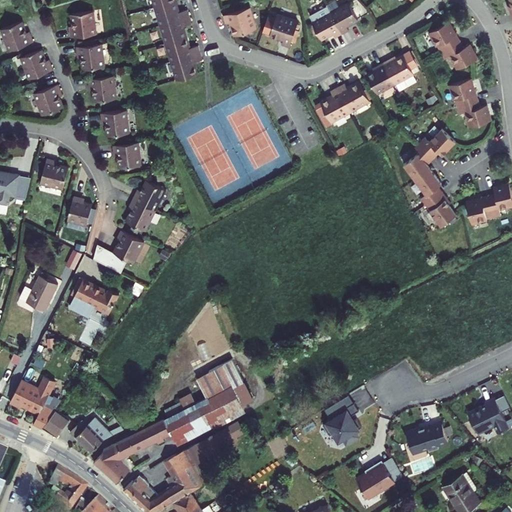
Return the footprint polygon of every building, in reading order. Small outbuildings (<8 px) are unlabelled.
[(172,59),(178,77),(200,70),(197,60),(205,57),(203,50),(200,43),(192,46),(189,34),(185,23),(194,22),(191,13),(189,7),(181,10),(178,0),(154,0),(156,6),(161,23),(167,41),(172,59)] [(308,15),(318,34),(329,28),(331,32),(340,28),(327,4),(324,0),(319,0),(305,8),(309,15),(308,15)] [(347,0),(333,0),(327,4),(340,28),(348,23),(346,19),(355,13),(347,0)] [(233,21),(237,33),(257,27),(250,6),(225,14),(228,22),(233,21)] [(91,9),(69,13),(71,28),(67,28),(68,36),(94,32),(91,9)] [(278,12),(271,32),(284,36),(282,41),(291,44),(299,20),(278,12)] [(0,30),(7,50),(31,40),(28,33),(25,34),(20,20),(0,27),(0,30)] [(437,25),(426,31),(434,45),(435,45),(438,51),(458,40),(455,35),(454,33),(453,34),(445,21),(437,25)] [(458,40),(438,51),(442,58),(448,55),(455,68),(468,61),(474,57),(467,43),(461,47),(458,40)] [(103,65),(99,42),(74,45),(75,53),(78,53),(80,68),(103,65)] [(387,54),(382,57),(394,79),(418,66),(408,47),(394,54),(389,57),(387,54)] [(27,78),(51,69),(48,61),(45,62),(40,48),(19,56),(27,78)] [(365,70),(375,88),(394,79),(382,57),(376,60),(378,64),(373,65),(365,70)] [(115,96),(112,73),(86,77),(87,85),(91,84),(93,100),(115,96)] [(345,78),(337,81),(350,105),(369,95),(359,76),(347,82),(345,78)] [(453,99),(455,106),(476,99),(474,93),(474,91),(473,92),(469,78),(448,84),(452,99),(453,99)] [(316,101),(326,120),(334,117),(332,114),(350,105),(337,81),(330,85),(333,90),(322,95),(323,98),(316,101)] [(60,90),(57,83),(33,92),(41,114),(62,106),(56,92),(60,90)] [(476,99),(455,106),(457,113),(464,111),(468,126),(489,119),(484,104),(478,106),(476,99)] [(128,131),(125,108),(99,111),(100,119),(104,119),(106,134),(128,131)] [(423,137),(418,143),(434,157),(439,152),(440,150),(443,150),(445,152),(455,141),(441,128),(428,142),(423,137)] [(140,163),(137,140),(111,143),(112,151),(116,151),(118,166),(140,163)] [(403,164),(415,179),(426,171),(425,169),(425,166),(427,164),(434,157),(418,143),(414,147),(418,153),(403,164)] [(52,159),(44,157),(38,182),(60,188),(66,166),(51,162),(52,159)] [(420,198),(425,204),(442,192),(438,186),(436,184),(436,181),(438,180),(430,168),(426,171),(415,179),(426,194),(420,198)] [(10,172),(0,171),(0,201),(10,203),(11,194),(17,195),(20,174),(15,173),(15,174),(10,173),(10,172)] [(33,176),(20,174),(17,195),(27,196),(33,176)] [(134,188),(131,195),(154,207),(164,186),(144,176),(138,190),(134,188)] [(488,194),(493,216),(501,214),(499,207),(511,204),(511,196),(508,182),(493,186),(495,192),(488,194)] [(442,192),(425,204),(441,226),(456,214),(453,210),(448,203),(446,204),(443,204),(442,202),(447,198),(442,192)] [(66,219),(85,224),(90,202),(79,200),(80,196),(72,194),(66,219)] [(486,218),(493,216),(488,194),(481,196),(480,196),(480,197),(465,201),(471,222),(486,218)] [(154,207),(131,195),(128,202),(131,204),(124,217),(144,227),(154,207)] [(72,233),(59,227),(53,239),(66,245),(72,233)] [(132,259),(143,238),(119,227),(116,234),(119,235),(112,249),(132,259)] [(67,263),(75,267),(83,251),(75,247),(67,263)] [(26,298),(25,299),(44,308),(57,282),(46,276),(39,272),(31,286),(25,283),(19,294),(26,298)] [(108,313),(118,292),(108,288),(107,290),(83,279),(70,305),(89,315),(94,306),(108,313)] [(22,379),(11,402),(22,407),(23,405),(40,413),(35,423),(42,427),(54,409),(55,407),(46,403),(56,381),(46,376),(40,388),(22,379)] [(234,381),(224,387),(238,414),(239,413),(234,405),(244,399),(234,381)] [(202,387),(180,398),(181,401),(185,408),(177,413),(192,439),(238,414),(224,387),(207,396),(202,387)] [(507,426),(493,397),(483,401),(484,403),(478,405),(479,407),(474,409),(474,408),(466,412),(476,432),(492,424),(496,432),(507,426)] [(181,401),(164,410),(168,418),(164,420),(172,433),(179,446),(192,439),(177,413),(185,408),(181,401)] [(357,411),(352,403),(339,411),(340,413),(322,425),(327,434),(331,432),(337,441),(341,439),(345,444),(357,437),(354,431),(360,427),(355,419),(352,421),(349,416),(357,411)] [(123,426),(108,406),(103,410),(99,413),(114,431),(123,426)] [(54,409),(42,427),(55,436),(68,419),(54,409)] [(86,423),(75,435),(91,450),(104,435),(111,432),(99,419),(91,427),(86,423)] [(164,420),(156,423),(164,437),(172,433),(164,420)] [(238,420),(202,440),(212,457),(247,436),(238,420)] [(445,440),(438,422),(430,425),(429,424),(415,429),(414,427),(402,432),(406,441),(405,441),(406,444),(407,443),(410,453),(426,447),(426,450),(437,446),(435,444),(445,440)] [(164,437),(156,423),(106,446),(107,448),(95,461),(119,484),(128,474),(132,471),(117,457),(125,457),(156,439),(158,443),(165,439),(164,437)] [(134,481),(125,490),(148,511),(157,511),(174,502),(193,490),(202,484),(221,473),(212,457),(202,440),(165,460),(174,474),(168,478),(172,484),(156,494),(147,485),(149,483),(146,481),(148,479),(145,477),(143,478),(140,475),(134,481)] [(393,481),(380,460),(371,465),(373,468),(365,473),(364,472),(354,478),(366,498),(378,490),(379,491),(388,485),(387,484),(393,481)] [(67,476),(48,465),(43,481),(49,483),(53,486),(58,490),(61,485),(67,476)] [(464,470),(445,483),(462,510),(481,498),(475,489),(477,487),(478,484),(468,468),(464,470)] [(128,474),(119,484),(122,487),(131,478),(128,474)] [(79,483),(67,476),(61,485),(58,490),(71,498),(81,484),(79,483)] [(134,481),(131,478),(122,487),(125,490),(134,481)] [(63,509),(71,498),(58,490),(53,486),(50,499),(55,503),(63,509)] [(74,500),(69,509),(72,511),(103,511),(106,509),(84,488),(74,500)] [(196,493),(193,490),(174,502),(181,511),(187,511),(191,510),(191,511),(198,511),(203,509),(193,495),(196,493)] [(511,507),(507,502),(495,511),(511,511),(510,510),(511,508),(511,507)]
